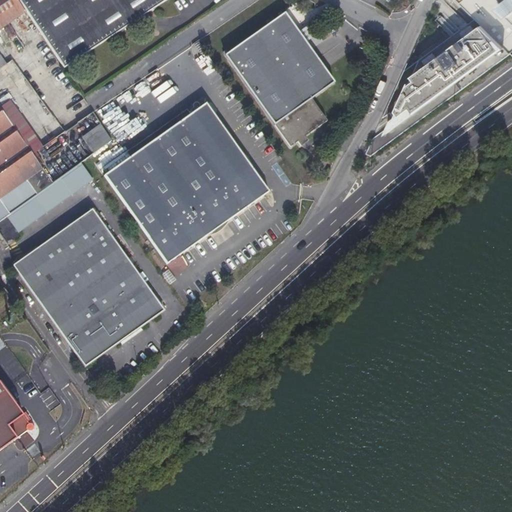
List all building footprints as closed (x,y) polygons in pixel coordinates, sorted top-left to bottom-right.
[(17,0),(0,0),(0,112),(8,107),(0,95),(0,37),(30,19),(17,0)] [(17,0),(30,19),(66,72),(177,0),(17,0)] [(511,16),(497,0),(456,0),(483,25),(505,47),(511,54),(511,16)] [(511,0),(497,0),(511,16),(511,0)] [(333,84),(286,15),(226,57),(290,147),(297,142),(301,147),(309,142),(305,137),(327,122),(312,99),(333,84)] [(389,133),(505,47),(483,25),(420,72),(421,74),(419,79),(415,77),(389,133)] [(268,191),(205,104),(105,175),(168,262),(268,191)] [(8,107),(0,112),(0,223),(7,218),(60,180),(8,107)] [(91,210),(13,266),(86,368),(166,310),(91,210)] [(7,218),(0,223),(0,231),(11,248),(23,238),(7,218)] [(0,384),(0,448),(14,439),(5,426),(22,415),(0,384)]
